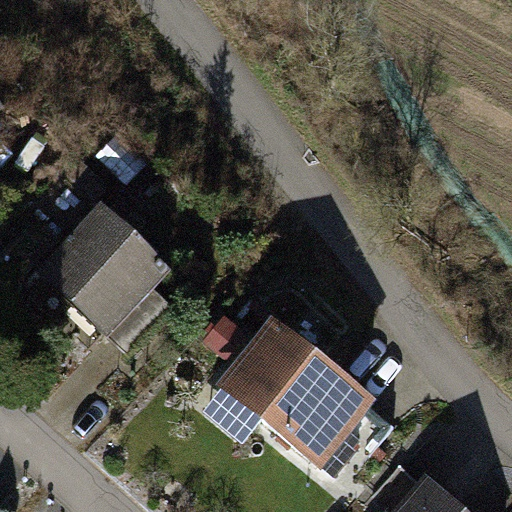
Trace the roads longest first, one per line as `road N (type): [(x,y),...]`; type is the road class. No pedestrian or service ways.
road 1 (residential): [(511,426),(442,364),(157,0)]
road 2 (residential): [(100,511),(0,427)]
